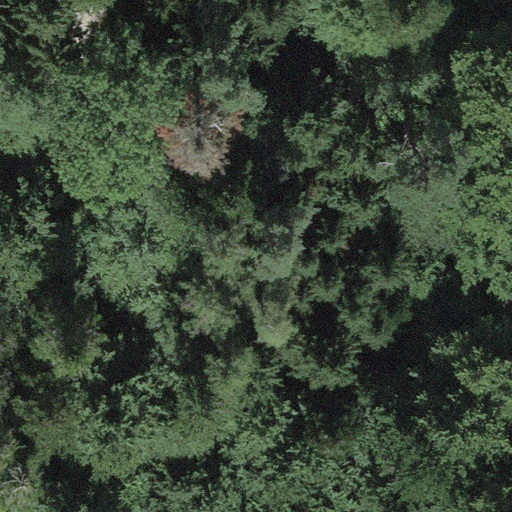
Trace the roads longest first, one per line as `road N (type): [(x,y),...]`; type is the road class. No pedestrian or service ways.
road 1 (unclassified): [(511,293),(399,511)]
road 2 (track): [(79,0),(0,160)]
